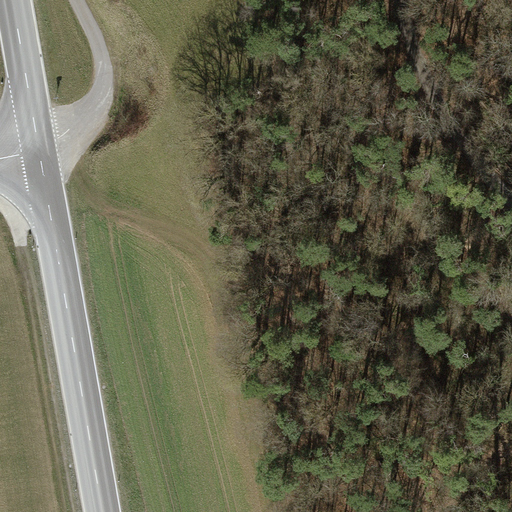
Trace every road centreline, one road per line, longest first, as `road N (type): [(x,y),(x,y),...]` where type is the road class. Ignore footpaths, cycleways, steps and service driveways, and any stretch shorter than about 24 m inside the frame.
road 1 (secondary): [(39,146),(103,511)]
road 2 (track): [(68,511),(2,158)]
road 3 (unclassified): [(511,198),(453,131),(401,0)]
road 4 (unclassified): [(78,0),(96,38),(104,86),(88,120),(39,146)]
road 5 (secondary): [(14,0),(39,146)]
